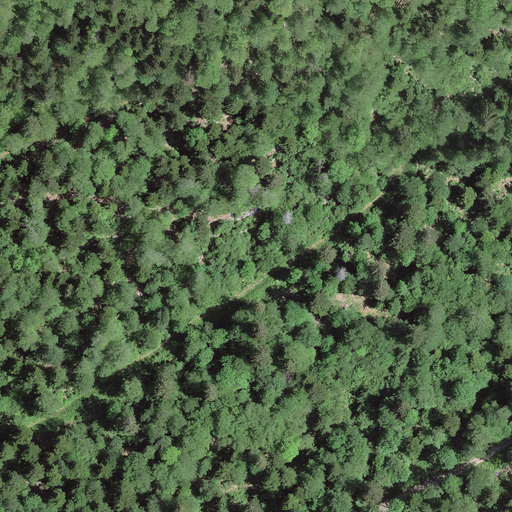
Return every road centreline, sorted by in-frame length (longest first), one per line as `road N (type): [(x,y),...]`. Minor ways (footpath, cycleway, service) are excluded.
road 1 (track): [(0,438),(79,401),(190,327),(484,89),(511,52)]
road 2 (track): [(511,431),(377,511)]
